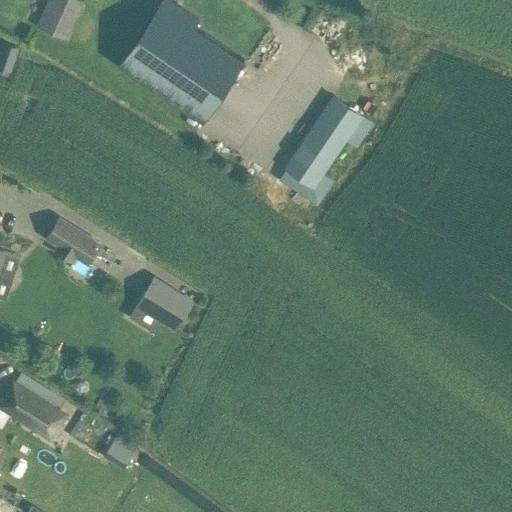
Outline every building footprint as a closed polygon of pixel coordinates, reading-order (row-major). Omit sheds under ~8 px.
[(82,0),(48,0),(38,24),(66,36),(82,0)] [(245,58),(194,24),(199,17),(177,2),(178,1),(175,0),(159,0),(118,61),(203,118),(245,58)] [(0,64),(10,68),(19,43),(4,38),(0,50),(0,64)] [(286,167),(279,177),(318,203),(335,178),(324,171),(346,137),(347,138),(357,145),(374,120),(363,113),(333,92),(283,165),(286,167)] [(98,246),(102,240),(60,213),(45,236),(58,243),(55,248),(74,260),(77,255),(88,262),(94,252),(99,255),(103,249),(98,246)] [(139,304),(177,328),(194,300),(156,277),(139,304)] [(65,412),(14,380),(0,401),(0,402),(51,434),(65,412)] [(116,434),(107,448),(127,461),(136,447),(116,434)]
